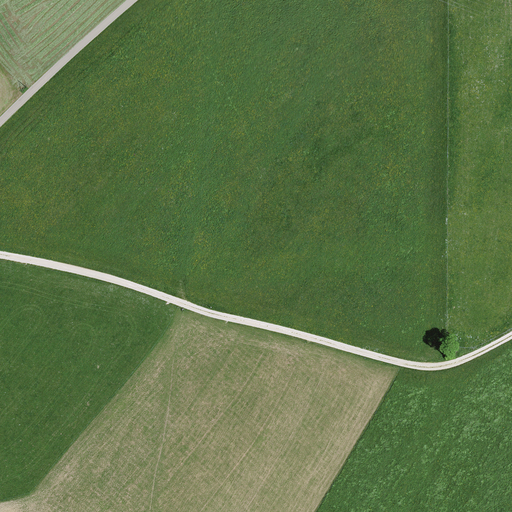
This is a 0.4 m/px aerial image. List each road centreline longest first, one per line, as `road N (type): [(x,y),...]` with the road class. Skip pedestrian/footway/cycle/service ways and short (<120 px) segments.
road 1 (track): [(193,308),(434,370),(511,332)]
road 2 (track): [(193,308),(182,284),(223,0)]
road 3 (track): [(0,254),(193,308)]
road 4 (unclassified): [(0,121),(132,0)]
